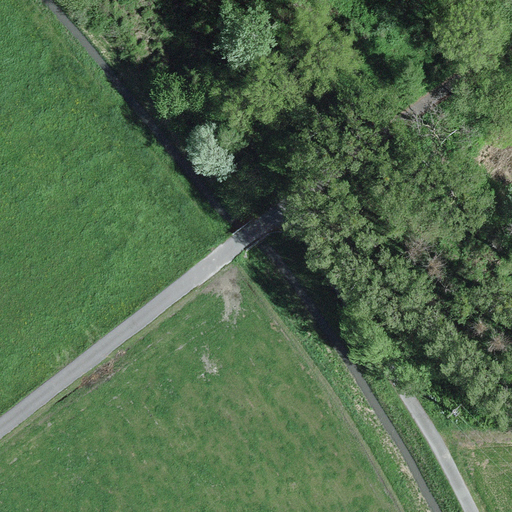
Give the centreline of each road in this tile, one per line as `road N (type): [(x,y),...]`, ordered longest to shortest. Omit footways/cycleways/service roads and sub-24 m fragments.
road 1 (unclassified): [(285,207),(0,428)]
road 2 (unclassified): [(285,207),(421,416),(471,511)]
road 3 (unclassified): [(511,30),(285,207)]
